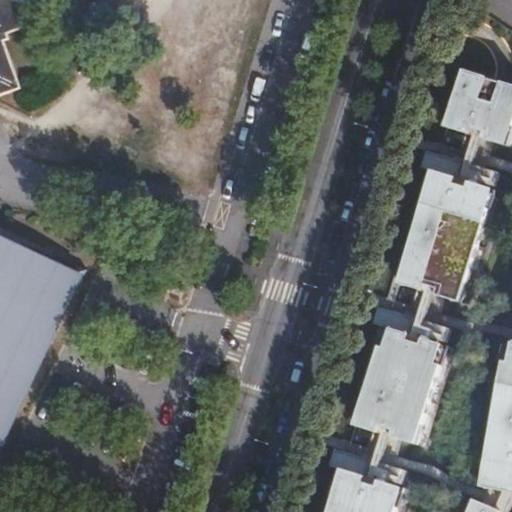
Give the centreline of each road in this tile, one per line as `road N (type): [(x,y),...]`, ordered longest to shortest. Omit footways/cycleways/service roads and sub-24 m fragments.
road 1 (residential): [(267,511),(425,0)]
road 2 (residential): [(378,0),(223,511)]
road 3 (unknown): [(433,511),(511,283)]
